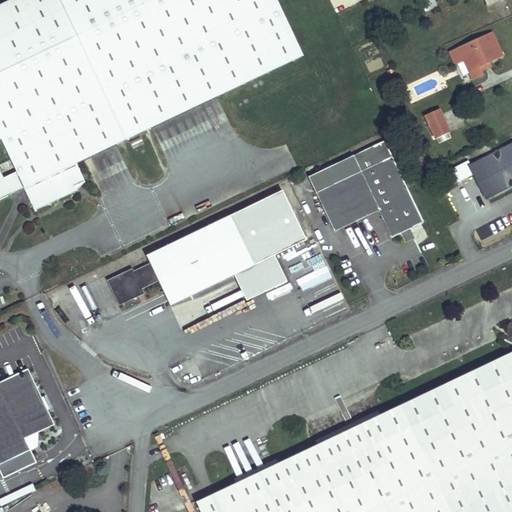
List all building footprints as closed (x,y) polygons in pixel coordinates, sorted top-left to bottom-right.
[(0,141),(3,140),(13,160),(26,188),(38,211),(79,191),(77,186),(87,181),(79,163),(304,55),(277,0),(12,0),(0,6),(0,141)] [(486,30),(444,49),(449,60),(458,56),(466,76),(476,72),(475,69),(480,67),(477,61),(482,59),(496,53),(486,30)] [(442,129),(432,106),(419,112),(429,134),(442,129)] [(419,223),(381,142),(311,177),(336,230),(373,213),(385,238),(394,234),(397,240),(407,235),(404,229),(419,223)] [(470,161),(453,169),(459,182),(477,174),(488,198),(511,186),(511,143),(471,163),(470,161)] [(0,166),(13,194),(26,188),(13,160),(0,166)] [(0,200),(13,194),(0,166),(0,200)] [(256,268),(232,215),(145,255),(150,265),(132,273),(130,268),(105,279),(118,307),(143,296),(141,291),(158,283),(170,308),(256,268)] [(407,235),(397,240),(399,244),(409,239),(407,235)] [(511,511),(511,353),(195,503),(199,511),(511,511)] [(15,383),(30,376),(28,370),(12,377),(15,383)] [(0,472),(3,479),(36,463),(30,451),(25,439),(38,433),(54,425),(47,410),(44,412),(38,400),(41,398),(30,376),(15,383),(12,377),(0,382),(0,472)] [(49,409),(43,397),(41,398),(38,400),(44,412),(47,410),(49,409)] [(38,447),(38,433),(25,439),(30,451),(38,447)]
